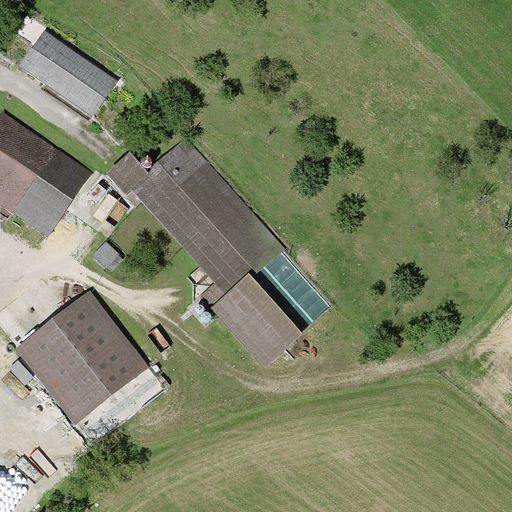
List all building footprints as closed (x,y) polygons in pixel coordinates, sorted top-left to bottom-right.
[(46,37),(22,70),(93,120),(116,87),(46,37)] [(0,119),(0,203),(45,234),(86,174),(2,117),(0,119)] [(211,313),(246,281),(281,248),(185,146),(148,181),(130,162),(106,184),(122,201),(130,193),(218,286),(201,302),(211,313)] [(246,281),(211,313),(263,369),(299,336),(246,281)] [(83,297),(18,352),(74,419),(139,364),(83,297)]
